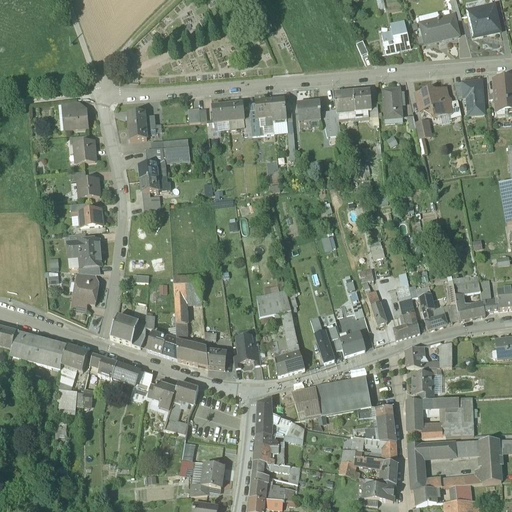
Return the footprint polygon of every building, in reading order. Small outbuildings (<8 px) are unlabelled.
[(450,3),(453,14),(459,12),(456,1),(450,3)] [(494,8),(467,14),(473,41),(500,35),(494,8)] [(454,18),(455,24),(461,23),(459,12),(453,14),(454,18)] [(454,18),(420,27),(425,48),(439,44),(439,43),(452,40),(452,41),(459,39),(455,24),(454,18)] [(392,35),(382,37),(386,57),(399,54),(399,52),(410,50),(404,25),(390,28),(392,35)] [(368,56),(363,44),(356,47),(362,59),(368,56)] [(118,64),(121,72),(131,67),(128,59),(118,64)] [(511,80),(493,82),(496,111),(507,110),(508,113),(511,112),(511,80)] [(481,83),(462,85),(462,89),(464,101),(466,100),(468,119),(484,117),(481,83)] [(462,89),(454,89),(457,101),(464,101),(462,89)] [(400,92),(383,93),(385,122),(402,121),(400,92)] [(431,93),(416,96),(420,113),(431,110),(433,120),(450,116),(451,116),(449,108),(450,106),(450,105),(450,102),(447,100),(445,92),(431,95),(431,93)] [(370,94),(353,96),(355,115),(368,114),(372,113),(371,106),(370,94)] [(353,96),(333,98),(335,108),(336,114),(336,117),(355,115),(353,96)] [(285,103),(271,104),(273,125),(286,123),(287,123),(286,113),(285,103)] [(458,103),(450,105),(450,106),(449,108),(451,116),(450,116),(451,122),(461,119),(458,103)] [(271,104),(255,106),(256,114),(257,122),(260,122),(266,121),(267,130),(273,130),(273,125),(271,104)] [(319,106),(312,107),(312,105),(311,105),(311,107),(298,108),(298,107),(297,107),(299,127),(299,125),(320,123),(320,125),(321,125),(320,116),(321,116),(321,115),(320,105),(319,105),(319,106)] [(378,120),(377,105),(371,106),(372,113),(368,114),(369,120),(378,120)] [(77,106),(62,108),(63,117),(66,117),(66,116),(78,115),(77,106)] [(243,107),(227,109),(229,125),(235,124),(243,123),(244,123),(243,115),(243,107)] [(227,109),(212,110),(213,126),(229,125),(227,109)] [(199,113),(188,114),(189,126),(200,125),(199,113)] [(78,115),(66,116),(66,117),(68,134),(88,132),(86,114),(78,115)] [(252,136),(250,114),(243,115),(244,123),(243,123),(245,136),(252,136)] [(261,130),(260,122),(257,122),(256,114),(250,114),(252,136),(252,139),(265,138),(264,129),(261,130)] [(333,126),(330,114),(321,115),(321,116),(320,116),(321,125),(320,125),(321,128),(324,127),(333,126)] [(336,117),(336,114),(330,114),(333,126),(336,136),(340,135),(336,117)] [(145,116),(128,117),(129,131),(154,129),(154,120),(145,121),(145,116)] [(413,119),(407,120),(408,132),(416,132),(415,127),(413,119)] [(274,138),(286,136),(287,136),(286,126),(286,123),(273,125),(273,130),(274,138)] [(422,125),(415,127),(418,142),(431,139),(429,133),(424,135),(422,125)] [(293,126),(286,126),(287,136),(286,136),(289,163),(296,162),(293,126)] [(333,126),(324,127),(326,138),(336,136),(333,126)] [(154,129),(129,131),(130,144),(147,143),(147,138),(155,138),(154,129)] [(188,142),(150,146),(151,153),(189,150),(188,142)] [(88,146),(75,147),(77,167),(95,165),(93,145),(88,146)] [(151,153),(146,154),(147,166),(164,164),(164,165),(190,163),(189,150),(151,153)] [(156,169),(139,170),(141,184),(157,182),(166,181),(165,173),(156,174),(156,169)] [(85,176),(70,177),(71,186),(78,185),(86,184),(85,176)] [(157,182),(141,184),(142,197),(159,196),(157,182)] [(86,184),(78,185),(79,202),(100,200),(98,183),(86,184)] [(511,227),(511,185),(511,186),(500,188),(507,228),(511,227)] [(157,201),(143,202),(144,216),(159,214),(157,201)] [(88,208),(70,209),(71,218),(79,217),(79,216),(88,215),(88,208)] [(88,215),(79,216),(79,217),(81,232),(103,230),(101,214),(88,215)] [(322,242),(326,254),(337,251),(333,239),(322,242)] [(70,246),(68,246),(69,261),(79,260),(80,271),(80,272),(96,270),(100,270),(102,270),(99,243),(70,246)] [(374,262),(385,261),(384,251),(372,253),(374,262)] [(96,270),(80,272),(80,271),(78,271),(79,278),(92,279),(97,279),(96,270)] [(371,273),(359,275),(361,282),(367,285),(374,283),(371,273)] [(50,287),(59,287),(59,275),(50,275),(50,287)] [(390,277),(377,281),(379,290),(393,286),(390,277)] [(79,278),(78,278),(77,286),(80,287),(81,286),(90,288),(92,279),(79,278)] [(454,287),(456,299),(463,298),(480,295),(477,278),(453,282),(454,287)] [(173,280),(175,311),(184,311),(202,310),(199,279),(173,280)] [(90,288),(81,286),(80,287),(77,305),(77,306),(87,307),(95,309),(99,289),(90,288)] [(446,288),(449,307),(457,306),(456,299),(454,287),(446,288)] [(417,292),(419,299),(431,296),(429,289),(417,292)] [(511,292),(497,295),(498,305),(499,313),(511,311),(511,292)] [(371,295),(366,297),(374,317),(377,329),(387,326),(382,313),(381,314),(377,300),(375,294),(371,295)] [(260,322),(266,320),(272,319),(283,317),(291,316),(290,311),(288,303),(285,295),(256,301),(260,322)] [(431,296),(419,299),(424,323),(433,320),(431,312),(429,305),(433,304),(431,296)] [(465,307),(463,298),(456,299),(457,306),(460,322),(485,318),(485,315),(483,307),(482,304),(465,307)] [(288,303),(290,311),(297,309),(294,299),(288,303)] [(405,312),(414,310),(412,301),(405,302),(406,308),(404,308),(405,312)] [(402,321),(407,320),(415,317),(414,310),(405,312),(404,308),(406,308),(405,302),(398,304),(402,321)] [(359,303),(351,306),(357,321),(365,318),(359,303)] [(87,307),(77,306),(77,305),(74,304),(72,313),(86,315),(87,307)] [(147,307),(136,305),(134,318),(146,321),(146,319),(146,316),(147,307)] [(486,306),(483,307),(485,315),(499,313),(498,305),(486,306)] [(442,309),(444,316),(448,315),(450,325),(460,322),(457,306),(449,307),(442,309)] [(438,310),(431,312),(433,320),(437,319),(440,318),(438,310)] [(184,311),(175,311),(176,337),(186,337),(184,311)] [(440,318),(437,319),(433,320),(424,323),(427,334),(438,330),(450,325),(448,315),(444,316),(440,318)] [(291,316),(283,317),(290,352),(298,349),(291,316)] [(311,318),(314,330),(319,328),(316,317),(311,318)] [(415,317),(407,320),(408,326),(406,327),(409,339),(420,336),(415,317)] [(153,320),(146,319),(146,321),(146,329),(153,330),(154,320),(153,320)] [(140,327),(117,320),(110,342),(132,349),(135,339),(140,327)] [(400,322),(402,328),(406,327),(408,326),(407,320),(402,321),(400,322)] [(314,330),(316,338),(326,335),(329,343),(331,343),(326,326),(319,328),(314,330)] [(140,327),(135,339),(141,341),(142,338),(145,339),(146,329),(140,327)] [(402,328),(397,330),(400,342),(409,339),(406,327),(402,328)] [(17,336),(0,331),(0,350),(12,353),(13,349),(17,336)] [(177,343),(152,335),(146,353),(178,364),(177,343)] [(326,335),(316,338),(325,368),(335,364),(329,343),(326,335)] [(359,335),(340,341),(343,352),(346,360),(365,353),(359,335)] [(59,347),(17,336),(13,349),(16,350),(13,359),(52,371),(59,347)] [(186,349),(186,337),(176,337),(177,343),(178,364),(208,371),(206,353),(186,349)] [(135,339),(132,349),(140,351),(145,339),(142,338),(141,341),(135,339)] [(251,340),(237,342),(239,359),(240,366),(241,366),(253,364),(254,364),(252,351),(251,340)] [(340,340),(334,342),(337,353),(343,352),(340,341),(340,340)] [(511,342),(495,345),(497,355),(501,354),(502,362),(511,361),(511,342)] [(67,350),(59,347),(52,371),(61,374),(61,368),(67,350)] [(452,347),(441,348),(441,364),(452,363),(452,347)] [(290,352),(288,352),(290,359),(275,363),(278,381),(305,373),(300,356),(298,349),(290,352)] [(89,357),(67,350),(61,368),(83,375),(89,357)] [(259,350),(252,351),(254,364),(253,364),(254,369),(261,368),(259,350)] [(420,351),(405,353),(407,370),(421,371),(421,365),(420,354),(420,351)] [(227,356),(206,353),(208,371),(225,373),(227,356)] [(497,355),(492,355),(493,361),(495,363),(502,362),(501,354),(497,355)] [(239,359),(233,360),(235,372),(241,371),(241,366),(240,366),(239,359)] [(117,366),(103,361),(98,378),(112,382),(112,381),(117,366)] [(140,373),(117,366),(112,381),(134,388),(136,389),(140,373)] [(153,378),(140,373),(136,389),(134,388),(130,402),(146,406),(147,404),(147,400),(151,387),(153,378)] [(423,377),(413,377),(413,390),(412,390),(412,394),(413,394),(413,396),(418,396),(432,396),(432,377),(423,377)] [(321,420),(363,413),(369,412),(372,411),(366,381),(316,390),(316,393),(321,420)] [(177,392),(158,386),(157,389),(153,402),(152,403),(160,406),(159,406),(160,407),(159,412),(170,415),(174,401),(177,392)] [(170,415),(168,423),(176,425),(182,404),(195,408),(198,392),(179,386),(177,392),(174,401),(170,415)] [(157,389),(151,387),(147,400),(153,402),(157,389)] [(82,405),(83,396),(59,393),(58,402),(76,404),(82,405)] [(300,424),(306,423),(321,420),(316,393),(295,397),(297,404),(294,404),(295,406),(300,424)] [(93,398),(83,396),(82,405),(92,406),(93,398)] [(292,398),(284,400),(286,409),(295,406),(294,404),(292,398)] [(439,413),(440,429),(441,429),(446,424),(473,423),(472,401),(459,402),(459,412),(439,413)] [(75,418),(76,404),(58,402),(57,416),(75,418)] [(259,410),(256,442),(267,443),(269,426),(273,426),(296,435),(294,446),(301,447),(304,431),(292,426),(291,425),(273,418),(271,403),(272,403),(272,402),(260,406),(259,410)] [(459,412),(459,402),(433,403),(422,404),(422,412),(422,414),(439,413),(459,412)] [(418,404),(407,404),(407,421),(422,420),(422,414),(422,412),(422,404),(418,404)] [(392,410),(375,412),(377,421),(393,419),(392,410)] [(393,419),(377,421),(378,432),(394,429),(393,419)] [(422,420),(407,421),(408,436),(423,435),(423,430),(422,420)] [(176,425),(168,423),(165,434),(186,439),(187,428),(176,425)] [(300,424),(292,426),(304,431),(306,423),(300,424)] [(440,429),(423,430),(423,435),(424,442),(474,439),(473,423),(446,424),(441,429),(440,429)] [(56,425),(55,432),(55,448),(67,448),(67,425),(56,425)] [(396,446),(394,429),(378,432),(378,435),(379,445),(396,446)] [(379,445),(378,435),(355,437),(356,444),(364,444),(373,445),(379,445)] [(267,443),(256,442),(255,449),(254,457),(265,459),(265,453),(272,454),(273,444),(267,443)] [(363,454),(363,453),(364,444),(356,444),(352,443),(351,453),(363,454)] [(499,443),(480,444),(481,457),(481,462),(500,462),(500,459),(499,443)] [(511,443),(499,443),(500,459),(511,458),(511,443)] [(271,467),(281,469),(283,445),(273,444),(272,454),(271,463),(271,467)] [(372,451),(373,445),(364,444),(363,453),(379,455),(379,452),(372,451)] [(480,444),(455,446),(456,459),(481,457),(480,444)] [(379,445),(373,445),(372,451),(379,452),(379,455),(385,456),(384,465),(398,467),(396,446),(379,445)] [(455,446),(432,447),(433,460),(456,459),(455,446)] [(426,447),(408,449),(409,473),(423,472),(422,457),(427,456),(426,447)] [(363,457),(363,454),(351,453),(349,453),(348,468),(342,468),(341,478),(359,482),(360,476),(355,475),(356,470),(368,471),(369,464),(363,463),(363,457)] [(254,457),(253,465),(264,467),(264,462),(265,459),(254,457)] [(500,462),(481,462),(481,463),(482,477),(483,487),(502,485),(500,462)] [(384,465),(376,464),(369,464),(368,471),(380,472),(378,485),(382,486),(394,488),(396,488),(398,467),(384,465)] [(288,476),(300,478),(300,471),(297,471),(281,469),(271,467),(270,473),(253,471),(252,478),(263,479),(264,474),(288,476)] [(224,470),(205,468),(202,490),(201,490),(209,491),(221,493),(224,470)] [(423,472),(409,473),(411,495),(414,494),(425,493),(424,486),(423,472)] [(288,476),(287,485),(299,488),(300,478),(288,476)] [(482,477),(440,482),(441,491),(452,490),(460,489),(467,489),(483,487),(482,477)] [(252,478),(250,502),(258,503),(265,504),(267,485),(268,480),(263,479),(252,478)] [(440,482),(431,483),(429,485),(424,486),(425,493),(426,493),(435,492),(441,491),(440,482)] [(378,485),(365,483),(364,502),(364,503),(378,504),(393,505),(394,488),(382,486),(378,485)] [(267,485),(265,504),(282,505),(284,505),(285,493),(279,492),(279,489),(272,489),(272,486),(267,485)] [(209,491),(201,490),(202,490),(193,489),(191,501),(208,500),(209,491)] [(460,489),(452,490),(453,501),(461,501),(460,489)] [(427,499),(415,500),(416,511),(419,510),(428,508),(428,507),(436,507),(437,507),(435,492),(426,493),(427,499)] [(285,493),(284,505),(288,505),(292,505),(293,493),(285,493)] [(258,503),(250,502),(248,511),(264,511),(265,504),(258,503)] [(378,504),(364,503),(364,502),(360,502),(360,509),(378,510),(378,504)]
